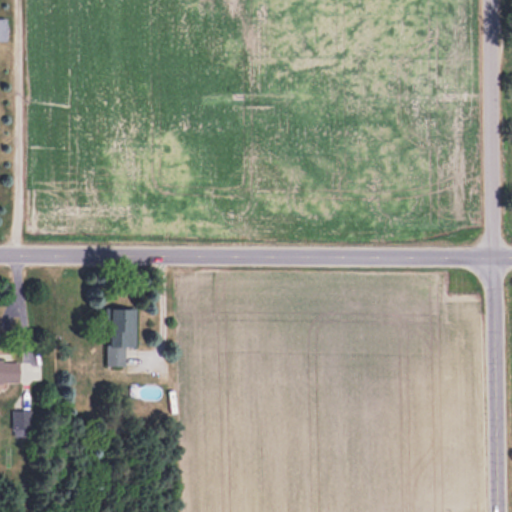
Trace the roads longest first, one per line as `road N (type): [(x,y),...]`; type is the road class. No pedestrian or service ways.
road 1 (residential): [(499,511),(490,0)]
road 2 (tertiary): [(0,260),(511,262)]
